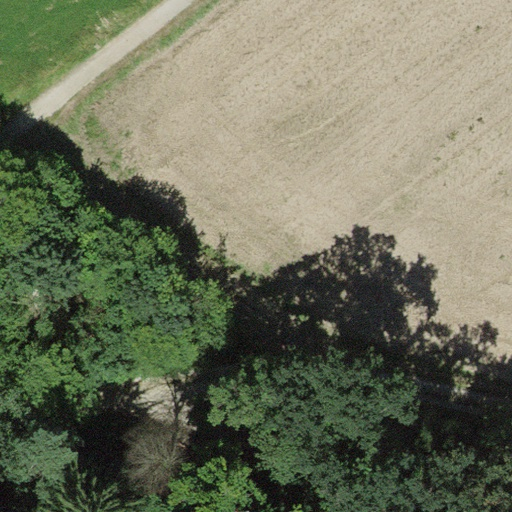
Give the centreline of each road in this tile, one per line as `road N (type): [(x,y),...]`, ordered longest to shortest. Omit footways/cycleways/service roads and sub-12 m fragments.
road 1 (track): [(511,421),(347,386),(148,372)]
road 2 (track): [(0,126),(164,0)]
road 3 (track): [(148,372),(0,247)]
road 4 (track): [(148,372),(0,412)]
